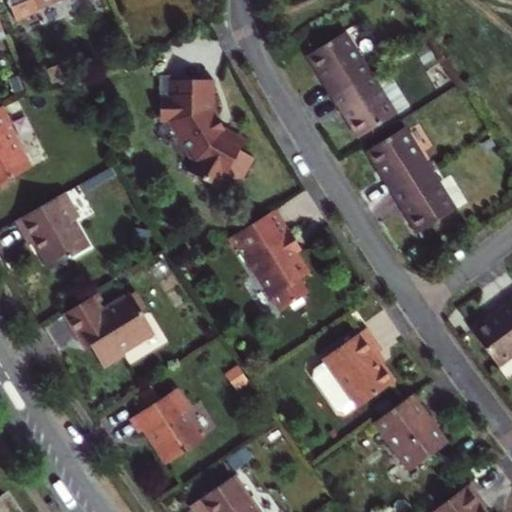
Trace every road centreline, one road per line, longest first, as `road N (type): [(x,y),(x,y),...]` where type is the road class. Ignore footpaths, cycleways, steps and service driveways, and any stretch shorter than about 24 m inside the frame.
road 1 (residential): [(244,0),(244,28),(414,304)]
road 2 (residential): [(91,511),(0,373)]
road 3 (residential): [(414,304),(511,435)]
